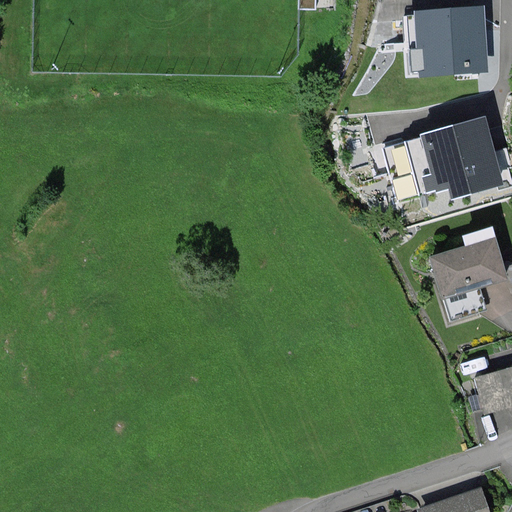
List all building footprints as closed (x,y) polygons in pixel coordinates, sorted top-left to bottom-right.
[(483,18),(416,23),(421,83),(488,78),(483,18)] [(383,159),(396,201),(449,187),(452,197),(496,185),(490,165),(478,121),(402,142),(405,153),(383,159)] [(497,158),(501,174),(507,173),(506,169),(510,168),(508,156),(497,158)] [(496,249),(429,270),(440,306),(507,286),(496,249)] [(511,375),(475,385),(483,415),(511,407),(511,375)] [(483,511),(478,494),(423,511),(483,511)]
